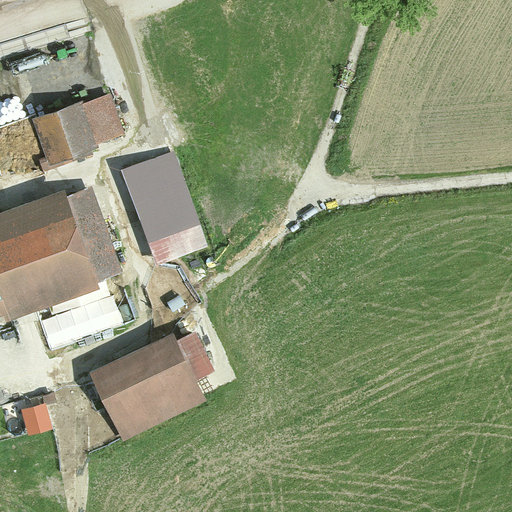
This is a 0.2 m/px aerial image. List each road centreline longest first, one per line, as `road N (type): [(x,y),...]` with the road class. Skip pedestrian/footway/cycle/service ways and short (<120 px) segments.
road 1 (track): [(370,0),(320,197),(511,180)]
road 2 (track): [(0,30),(119,0)]
